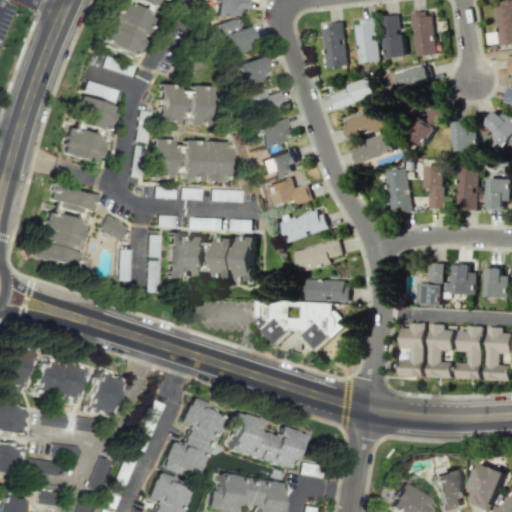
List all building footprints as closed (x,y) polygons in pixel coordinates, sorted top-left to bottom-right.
[(157,0),(115,0),(98,43),(134,57),(157,0)] [(213,0),(214,15),(237,15),(236,9),(244,8),(243,0),(213,0)] [(499,44),(511,42),(511,48),(511,1),(494,4),(499,44)] [(411,14),(416,56),(437,54),(433,11),(411,14)] [(385,15),(386,57),(407,57),(406,33),(400,33),(399,14),(385,15)] [(211,24),(221,57),(252,46),(245,25),(237,28),(233,17),(211,24)] [(358,62),(379,61),(377,17),(356,18),(358,62)] [(348,65),(343,21),(322,23),(326,67),(348,65)] [(260,81),(258,72),(264,71),(262,57),(233,62),(237,85),(260,81)] [(400,71),(403,89),(433,85),(431,67),(400,71)] [(333,93),(336,107),(378,98),(373,78),(350,83),(351,89),(333,93)] [(263,95),(260,83),(235,91),(243,115),(279,103),(276,91),(263,95)] [(206,86),(186,84),(185,86),(156,84),(154,123),(175,124),(175,117),(186,118),(185,122),(203,124),(206,86)] [(112,106),(77,94),(66,125),(78,129),(79,123),(104,131),(112,106)] [(347,136),(389,127),(385,107),(343,116),(347,136)] [(411,137),(427,145),(442,116),(427,108),(411,137)] [(511,137),(511,115),(506,110),(502,115),(496,110),(485,123),(498,134),(491,143),(500,151),(511,137)] [(279,134),(288,132),(283,117),(253,126),(260,147),(281,141),(279,134)] [(470,119),(452,121),(457,151),(479,148),(476,129),(471,129),(470,119)] [(94,164),(101,138),(64,127),(57,153),(94,164)] [(350,148),(358,165),(398,148),(391,131),(350,148)] [(223,181),(224,141),(178,140),(178,144),(168,144),(169,139),(148,138),(147,177),(177,178),(177,180),(223,181)] [(291,164),(299,162),(296,148),(266,155),(271,176),(293,171),(291,164)] [(478,209),(479,165),(458,164),(457,209),(478,209)] [(445,206),(445,166),(428,166),(428,206),(445,206)] [(411,210),(408,168),(386,170),(390,211),(411,210)] [(313,199),(308,184),(295,187),(292,176),(268,183),(274,205),(295,199),(296,204),(313,199)] [(488,177),(487,208),(503,208),(504,200),(510,200),(511,178),(488,177)] [(71,267),(80,226),(71,224),(73,215),(79,216),(80,210),(87,212),(91,195),(48,185),(45,200),(51,202),(49,214),(43,213),(36,241),(32,240),(28,258),(71,267)] [(311,235),(310,233),(326,229),(322,210),(281,220),(286,241),(311,235)] [(115,240),(123,226),(102,215),(94,229),(115,240)] [(183,233),(167,232),(165,277),(181,277),(183,233)] [(213,241),(206,241),(206,236),(187,235),(186,275),(204,275),(204,271),(213,271),(213,241)] [(254,281),(255,236),(239,236),(237,280),(254,281)] [(214,277),(233,278),(234,267),(237,268),(238,251),(234,251),(235,237),(215,237),(214,277)] [(294,251),(300,272),(331,263),(330,257),(343,254),(339,238),(294,251)] [(429,262),(428,282),(425,281),(424,305),(443,306),(445,263),(429,262)] [(477,272),(471,272),(471,262),(454,262),(453,293),(477,294),(477,272)] [(503,267),(486,267),(486,296),(509,296),(509,275),(503,275),(503,267)] [(349,301),(350,280),(306,279),(306,299),(349,301)] [(333,302),(257,299),(256,316),(260,321),(260,327),(273,344),(282,337),(284,337),(293,330),(300,330),(299,340),(304,340),(310,347),(315,348),(324,340),(327,341),(344,327),(344,320),(337,310),(333,310),(333,302)] [(426,323),(410,322),(410,327),(401,327),(400,348),(411,348),(411,359),(400,359),(399,375),(424,376),(426,323)] [(428,377),(453,378),(453,362),(442,361),(442,349),(454,350),(455,329),(445,329),(446,323),(430,323),(428,377)] [(458,378),(482,379),(484,325),(469,325),(469,330),(459,330),(459,351),(470,351),(469,362),(458,362),(458,378)] [(487,379),(511,379),(511,364),(501,364),(501,353),(511,353),(511,334),(504,334),(504,326),(489,326),(487,379)] [(24,349),(0,345),(0,380),(3,381),(3,388),(19,390),(24,349)] [(40,355),(29,387),(69,401),(80,369),(40,355)] [(118,379),(94,370),(79,409),(90,414),(92,410),(105,415),(118,379)] [(194,477),(221,413),(186,398),(176,421),(185,425),(176,446),(167,442),(157,466),(174,473),(176,469),(194,477)] [(22,408),(0,406),(0,431),(19,434),(22,408)] [(35,425),(62,428),(63,414),(36,412),(35,425)] [(293,467),(301,433),(276,427),(274,435),(255,430),(258,418),(230,412),(221,451),(293,467)] [(88,431),(89,417),(73,415),(72,429),(88,431)] [(15,446),(0,445),(0,470),(15,471),(15,446)] [(56,461),(22,458),(21,472),(55,474),(56,461)] [(470,487),(476,490),(470,503),(489,511),(505,472),(480,461),(470,487)] [(458,467),(431,474),(439,507),(466,500),(458,467)] [(178,511),(186,489),(170,483),(171,478),(152,472),(144,497),(153,500),(148,511),(178,511)] [(277,511),(282,482),(216,473),(213,490),(207,489),(204,509),(225,511),(231,511),(233,503),(251,506),(250,511),(277,511)] [(426,499),(400,483),(385,507),(393,511),(425,511),(428,509),(422,506),(426,499)] [(0,511),(18,511),(21,499),(0,494),(0,511)] [(511,511),(511,496),(495,511),(511,511)]
